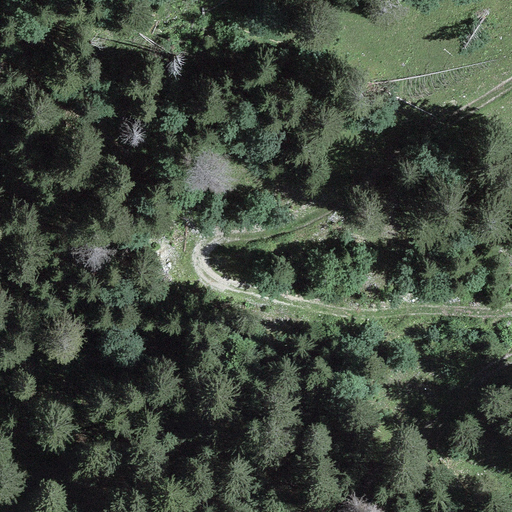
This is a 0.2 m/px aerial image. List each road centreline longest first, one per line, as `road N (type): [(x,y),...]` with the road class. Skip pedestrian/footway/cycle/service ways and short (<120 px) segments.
road 1 (track): [(511,313),(341,316),(185,273),(168,254),(180,237),(254,237),(292,224),(511,80)]
road 2 (track): [(330,511),(511,358)]
